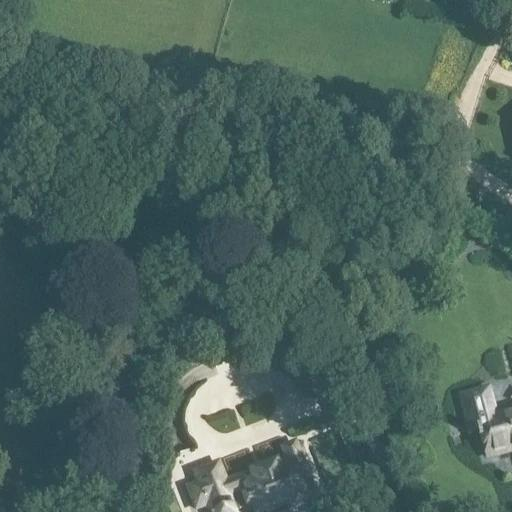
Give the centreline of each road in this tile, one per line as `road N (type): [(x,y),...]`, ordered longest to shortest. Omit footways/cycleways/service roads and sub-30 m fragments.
road 1 (unknown): [(318,412),(253,385),(211,385),(194,395),(188,418),(207,449),(248,449),(277,438)]
road 2 (unclassified): [(449,216),(459,134),(511,14)]
road 3 (unknown): [(393,511),(365,452),(318,412)]
